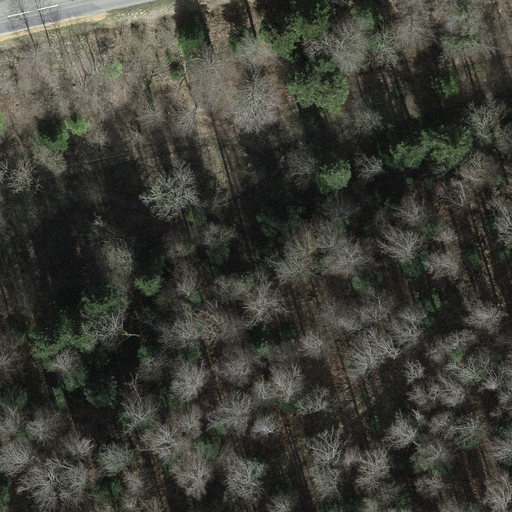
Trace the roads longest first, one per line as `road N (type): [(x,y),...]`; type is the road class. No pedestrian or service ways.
road 1 (track): [(0,189),(229,135),(379,80),(511,51)]
road 2 (track): [(208,511),(361,399)]
